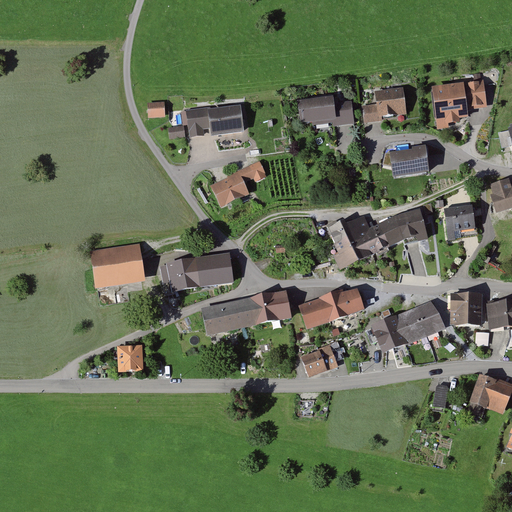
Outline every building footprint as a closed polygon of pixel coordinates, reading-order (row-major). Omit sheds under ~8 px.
[(487,83),(438,88),(442,130),(451,129),(450,124),(464,123),(463,119),(474,118),(474,110),(490,108),(487,83)] [(381,105),(367,107),(369,125),(384,123),(384,118),(413,114),(410,88),(380,92),(381,105)] [(340,98),(304,101),(307,125),(336,122),(336,127),(358,124),(356,101),(340,102),(340,98)] [(168,104),(152,105),(154,119),(169,117),(168,104)] [(243,108),(212,112),(211,106),(189,109),(192,131),(214,128),(215,136),(246,132),(243,108)] [(170,142),(185,140),(183,127),(168,129),(170,142)] [(434,149),(395,154),(398,178),(436,173),(434,149)] [(217,187),(226,207),(253,195),(247,184),(259,179),(253,166),(230,177),(232,180),(217,187)] [(497,195),(502,213),(511,210),(511,181),(497,186),(500,194),(497,195)] [(477,207),(449,209),(452,238),(464,237),(463,230),(479,229),(477,207)] [(345,272),(431,232),(420,209),(374,231),(367,216),(334,232),(345,255),(339,258),(345,272)] [(511,213),(503,216),(511,244),(511,213)] [(144,246),(95,253),(100,289),(149,283),(144,246)] [(238,256),(166,266),(169,284),(175,283),(176,292),(242,283),(238,256)] [(304,307),(312,331),(370,311),(362,288),(304,307)] [(207,310),(213,338),(296,320),(290,292),(207,310)] [(488,296),(456,294),(454,326),(486,328),(488,296)] [(511,301),(494,303),(496,332),(511,330),(511,301)] [(429,339),(449,331),(437,302),(417,311),(429,339)] [(409,348),(429,339),(417,311),(397,319),(409,348)] [(389,356),(409,348),(397,319),(377,328),(389,356)] [(323,352),(307,358),(314,378),(341,368),(333,345),(322,349),(323,352)] [(145,348),(122,350),(124,375),(147,373),(145,348)] [(511,410),(511,386),(484,377),(475,404),(510,416),(511,410)] [(452,388),(438,386),(434,405),(449,407),(452,388)]
